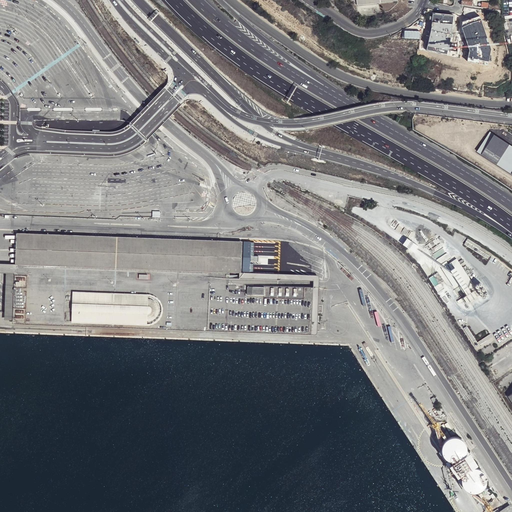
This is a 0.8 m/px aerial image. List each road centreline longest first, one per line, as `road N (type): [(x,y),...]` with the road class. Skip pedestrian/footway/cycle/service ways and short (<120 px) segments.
road 1 (motorway): [(174,0),(257,68),(511,223)]
road 2 (unknown): [(375,288),(66,275)]
road 3 (primary): [(511,104),(353,81),(231,0)]
road 4 (primary): [(259,120),(294,123),(395,105),(511,118)]
road 5 (motorway): [(305,148),(416,183),(511,235)]
road 6 (motorway): [(511,204),(349,107)]
road 7 (motorway): [(349,107),(259,52),(195,0)]
road 8 (unclassified): [(259,120),(233,109),(123,0)]
road 9 (unclassified): [(511,258),(441,215),(349,189)]
road 10 (primary): [(139,0),(259,120)]
road 11 (motorway): [(349,107),(219,0)]
road 12 (primary): [(113,0),(218,104)]
road 13 (unclassified): [(308,0),(365,34),(401,25),(423,3)]
